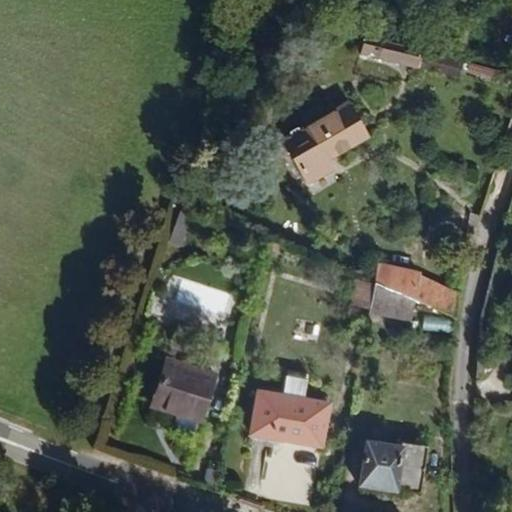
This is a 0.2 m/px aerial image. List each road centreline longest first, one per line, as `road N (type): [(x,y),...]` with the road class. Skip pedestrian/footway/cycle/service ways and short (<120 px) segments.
road 1 (residential): [(511,154),(471,308),(466,511)]
road 2 (tertiary): [(0,442),(197,511)]
